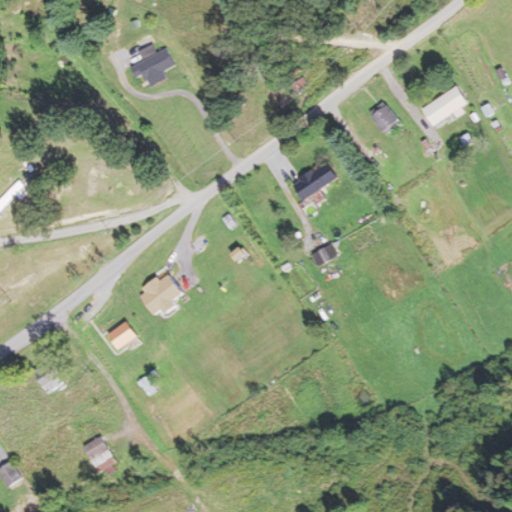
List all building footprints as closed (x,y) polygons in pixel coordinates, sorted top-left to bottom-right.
[(145,84),(169,71),(158,51),(134,64),(145,84)] [(470,104),(458,86),(423,108),(435,127),(470,104)] [(386,135),(402,123),(385,101),(369,113),(386,135)] [(340,178),(329,161),(294,184),(304,201),(340,178)] [(23,199),(31,192),(19,180),(0,198),(0,213),(19,195),(23,199)] [(320,267),(339,257),(332,244),(313,253),(320,267)] [(185,296),(167,272),(139,292),(158,317),(185,296)] [(138,339),(129,322),(107,334),(116,351),(138,339)] [(65,384),(52,360),(34,369),(47,394),(65,384)] [(118,463),(104,436),(85,446),(99,473),(118,463)] [(0,473),(10,488),(24,478),(11,461),(0,468),(0,473)]
